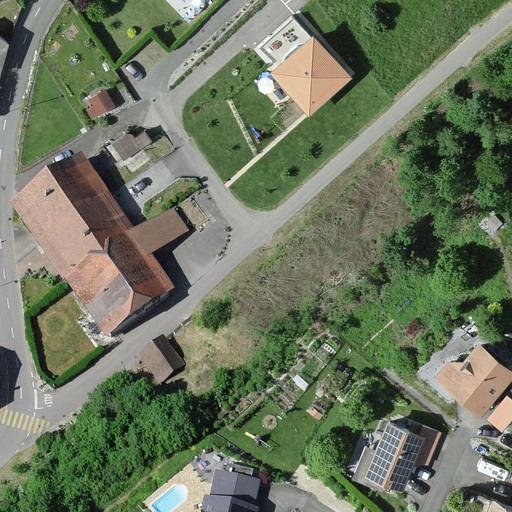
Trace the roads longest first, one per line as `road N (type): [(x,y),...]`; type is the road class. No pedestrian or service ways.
road 1 (residential): [(23,407),(63,399),(111,368),(511,11)]
road 2 (tertiary): [(23,407),(0,211)]
road 3 (tertiary): [(0,153),(24,44),(47,0)]
